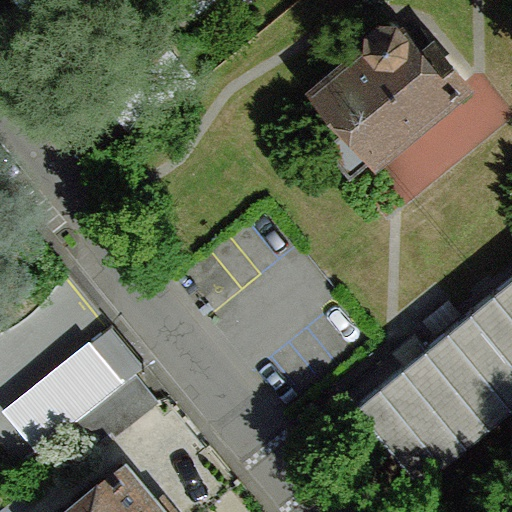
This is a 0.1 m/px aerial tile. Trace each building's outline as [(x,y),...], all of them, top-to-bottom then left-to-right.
[(403,38),(401,28),(396,22),(388,20),(379,22),(374,28),(371,35),(374,44),(381,50),(393,50),(400,45),(403,38)] [(374,44),(320,88),(350,125),(375,155),(465,81),(428,35),(415,46),(401,28),(403,38),(400,45),(393,50),(381,50),(374,44)] [(375,155),(350,125),(328,144),(353,174),(375,155)] [(511,403),(511,276),(359,403),(422,478),(511,403)] [(70,392),(87,413),(155,359),(119,314),(13,399),(32,423),(70,392)] [(158,400),(137,375),(73,427),(91,448),(114,429),(117,434),(158,400)] [(163,511),(126,467),(72,511),(163,511)]
